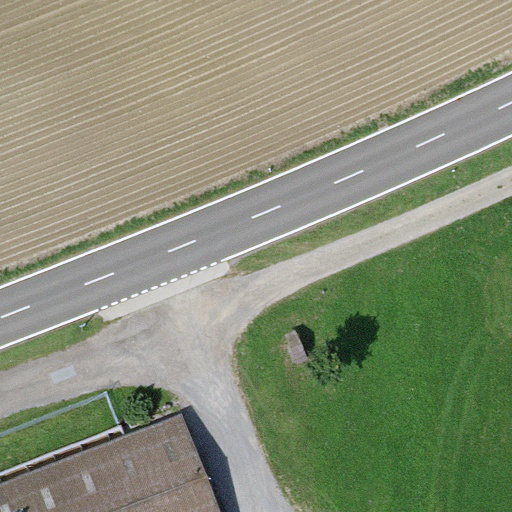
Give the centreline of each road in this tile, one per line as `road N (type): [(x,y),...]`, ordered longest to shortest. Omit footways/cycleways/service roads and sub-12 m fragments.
road 1 (track): [(0,406),(183,335),(511,184)]
road 2 (primary): [(511,103),(413,152),(0,321)]
road 3 (track): [(252,511),(154,260)]
